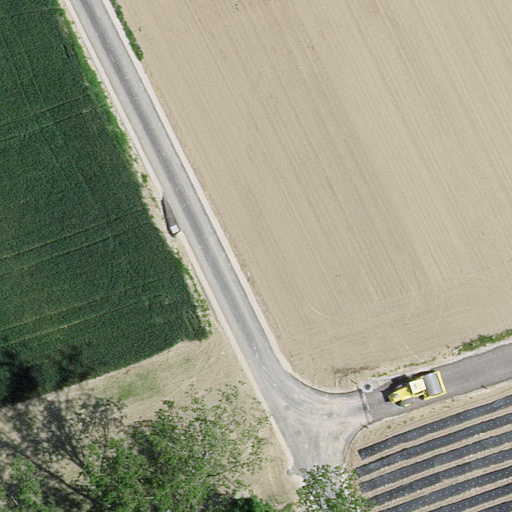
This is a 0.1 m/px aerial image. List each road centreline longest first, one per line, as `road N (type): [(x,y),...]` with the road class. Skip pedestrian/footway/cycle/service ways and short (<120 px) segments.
road 1 (track): [(328,511),(73,0)]
road 2 (track): [(511,355),(285,427)]
